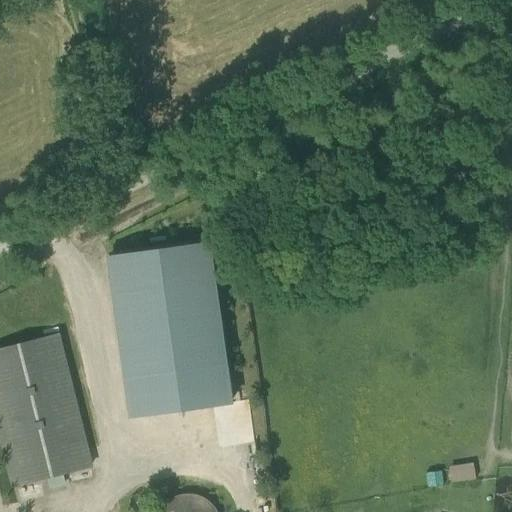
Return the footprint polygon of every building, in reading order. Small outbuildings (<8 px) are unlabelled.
[(109,257),(209,243),(208,239),(108,253),(109,257)] [(209,243),(109,257),(131,417),(231,403),(209,243)] [(0,350),(0,430),(14,487),(49,478),(62,475),(91,467),(85,443),(58,336),(0,350)] [(474,464),(449,467),(452,484),(477,480),(474,464)] [(444,487),(443,472),(426,473),(428,488),(444,487)] [(62,475),(49,478),(52,488),(64,485),(62,475)] [(158,511),(216,511),(215,509),(205,500),(193,495),(180,495),(168,500),(159,510),(158,511)]
